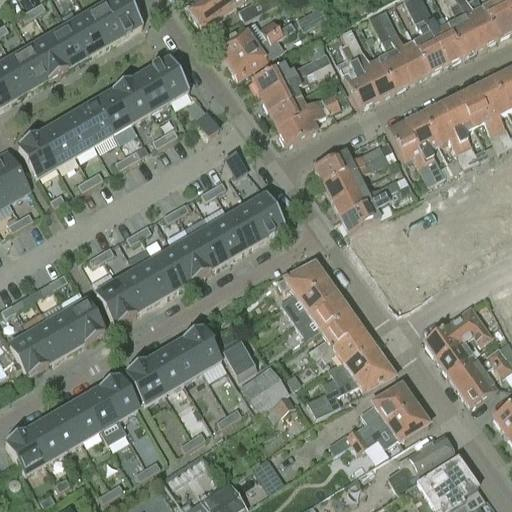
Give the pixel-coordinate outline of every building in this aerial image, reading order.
[(121,0),(122,0),(103,12),(122,44),(141,33),(142,34),(143,33),(123,0),(121,0)] [(236,12),(245,6),(240,0),(206,0),(186,14),(202,36),(236,12)] [(273,0),(269,0),(237,17),(244,29),(279,11),(273,0)] [(418,0),(414,0),(411,2),(446,72),(463,63),(447,30),(438,35),(432,23),(431,24),(418,0)] [(481,54),(454,0),(441,0),(454,26),(447,30),(463,63),(481,54)] [(498,45),(482,13),(472,18),(462,0),(454,0),(481,54),(498,45)] [(511,38),(511,30),(496,0),(484,0),(489,9),(482,13),(498,45),(511,38)] [(511,0),(507,0),(506,1),(506,0),(496,0),(511,30),(511,0)] [(446,72),(411,2),(409,3),(410,4),(402,7),(415,32),(421,44),(412,48),(429,81),(446,72)] [(41,9),(30,15),(34,22),(45,16),(41,9)] [(85,22),(104,54),(122,44),(103,12),(85,22)] [(319,14),(296,27),(303,39),(326,26),(319,14)] [(34,22),(30,15),(20,21),(25,28),(34,22)] [(429,81),(412,48),(403,53),(397,41),(384,17),(377,20),(413,89),(429,81)] [(413,89),(377,20),(368,25),(386,61),(378,65),(394,98),(413,89)] [(104,54),(85,22),(66,33),(84,66),(104,54)] [(243,33),(214,52),(226,70),(241,61),(240,58),(248,53),(250,56),(284,35),(291,31),(290,29),(279,35),(274,27),(259,36),(254,28),(244,34),(243,33)] [(4,31),(0,33),(0,42),(8,38),(4,31)] [(241,61),(226,70),(237,87),(267,67),(283,57),(276,48),(294,36),(291,31),(284,35),(250,56),(248,53),(240,58),(241,61)] [(47,44),(66,78),(68,77),(67,76),(84,66),(66,33),(47,44)] [(350,36),(342,39),(348,49),(377,107),(394,98),(378,65),(367,70),(350,36)] [(28,55),(47,87),(48,88),(66,78),(47,44),(28,55)] [(346,67),(335,72),(342,84),(343,84),(360,116),(377,107),(348,49),(339,54),(346,67)] [(28,55),(10,66),(29,98),(47,87),(28,55)] [(284,70),(252,86),(260,103),(330,68),(325,59),(324,60),(311,67),(301,72),(289,78),(284,70)] [(168,66),(149,77),(168,109),(187,98),(188,99),(189,98),(169,64),(168,65),(168,66)] [(0,71),(0,92),(10,109),(29,98),(10,66),(0,71)] [(330,68),(260,103),(268,119),(301,103),(297,94),(309,88),(320,83),(334,76),(330,68)] [(511,82),(509,76),(491,85),(508,117),(511,115),(511,82)] [(130,87),(149,120),(168,109),(149,77),(132,87),(132,86),(130,87)] [(508,117),(491,85),(474,94),(504,155),(511,150),(511,148),(505,134),(503,135),(498,122),(508,117)] [(112,99),(131,131),(149,120),(130,87),(111,98),(112,99)] [(0,114),(10,109),(0,92),(0,114)] [(474,94),(456,103),(473,135),(482,131),(488,143),(488,142),(497,158),(504,155),(474,94)] [(321,114),(336,106),(332,98),(318,106),(317,106),(321,114)] [(93,110),(112,142),(131,131),(112,99),(93,110)] [(301,103),(268,119),(276,136),(277,136),(321,114),(317,106),(306,112),(301,103)] [(473,135),(456,103),(440,111),(470,172),(487,163),(482,155),(474,159),(470,152),(469,153),(462,141),(473,135)] [(340,113),(336,106),(321,114),(325,120),(340,113)] [(75,120),(94,153),(112,142),(93,110),(75,120)] [(440,111),(422,120),(438,153),(447,148),(461,176),(470,172),(440,111)] [(321,114),(277,136),(284,151),(285,152),(287,152),(318,137),(318,136),(313,127),(325,120),(321,114)] [(94,153),(75,120),(56,131),(75,164),(94,153)] [(422,120),(405,129),(435,189),(444,185),(435,166),(433,167),(428,158),(438,153),(422,120)] [(219,138),(207,121),(197,128),(209,145),(219,138)] [(435,189),(405,129),(387,138),(404,170),(413,165),(418,174),(416,175),(426,194),(435,189)] [(37,141),(56,175),(75,164),(56,131),(39,141),(38,140),(37,141)] [(177,143),(173,136),(162,142),(166,149),(177,143)] [(56,175),(37,141),(18,152),(38,185),(56,175)] [(166,149),(162,142),(152,148),(156,155),(166,149)] [(322,192),(392,156),(388,149),(379,153),(379,152),(362,161),(363,162),(351,168),(346,159),(313,175),(322,192)] [(396,165),(392,156),(322,192),(330,208),(363,192),(359,183),(371,177),(396,165)] [(135,157),(125,163),(129,171),(140,164),(135,157)] [(0,194),(8,209),(29,197),(30,196),(8,158),(0,162),(0,194)] [(235,161),(224,168),(236,186),(247,178),(235,161)] [(129,171),(125,163),(114,169),(119,177),(129,171)] [(98,179),(88,185),(92,192),(102,186),(98,179)] [(484,207),(507,193),(499,180),(476,194),(484,207)] [(368,200),(363,192),(330,208),(339,225),(408,190),(404,182),(368,200)] [(92,192),(88,185),(77,191),(81,198),(92,192)] [(215,202),(225,196),(221,189),(211,195),(215,202)] [(437,199),(447,223),(470,213),(460,189),(437,199)] [(412,199),(408,190),(339,225),(348,242),(380,225),(376,217),(388,211),(412,199)] [(0,213),(8,209),(0,194),(0,213)] [(215,202),(211,195),(200,201),(204,208),(215,202)] [(64,208),(60,201),(50,207),(54,214),(64,208)] [(266,201),(246,213),(265,245),(285,234),(266,201)] [(511,207),(500,214),(511,237),(511,207)] [(184,210),(173,217),(177,224),(188,218),(184,210)] [(221,213),(203,224),(209,234),(228,267),(246,256),(228,224),(221,213)] [(246,213),(228,224),(246,256),(265,245),(246,213)] [(511,237),(500,214),(482,223),(495,250),(511,242),(511,237)] [(167,230),(177,224),(173,217),(163,223),(167,230)] [(403,219),(391,228),(408,250),(420,240),(403,219)] [(28,220),(18,226),(22,233),(32,227),(28,220)] [(482,223),(463,232),(477,259),(495,250),(482,223)] [(22,233),(18,226),(7,232),(11,239),(22,233)] [(146,232),(136,238),(140,245),(150,239),(146,232)] [(463,232),(444,241),(458,269),(477,259),(463,232)] [(209,234),(190,245),(210,279),(210,278),(209,277),(228,267),(209,234)] [(379,234),(354,251),(366,268),(391,250),(379,234)] [(130,252),(140,245),(136,238),(125,244),(130,252)] [(190,245),(171,256),(191,290),(210,279),(190,245)] [(391,250),(366,268),(377,284),(402,266),(391,250)] [(109,254),(99,260),(103,267),(113,261),(109,254)] [(171,256),(153,268),(172,300),(190,289),(191,291),(191,290),(171,256)] [(92,273),(103,267),(99,260),(88,266),(92,273)] [(402,266),(377,284),(388,299),(413,282),(402,266)] [(153,268),(134,278),(153,311),(172,300),(153,268)] [(314,269),(277,288),(281,297),(288,293),(293,301),(294,301),(296,304),(327,288),(326,287),(326,284),(323,280),(321,280),(314,269)] [(134,278),(116,289),(135,323),(136,322),(135,321),(153,311),(134,278)] [(413,282),(388,299),(399,316),(425,298),(413,282)] [(52,296),(63,290),(59,283),(48,289),(52,296)] [(293,301),(279,311),(293,330),(308,320),(309,322),(323,314),(322,312),(333,306),(334,307),(339,305),(334,298),(335,296),(331,291),(329,291),(327,288),(296,304),(294,301),(293,301)] [(52,296),(48,289),(38,296),(42,303),(52,296)] [(116,289),(96,300),(116,334),(135,323),(116,289)] [(511,303),(494,313),(508,340),(511,338),(511,303)] [(21,305),(11,311),(15,318),(26,312),(21,305)] [(308,320),(293,330),(305,347),(319,337),(350,320),(349,319),(350,317),(346,312),(344,312),(339,305),(334,307),(333,306),(322,312),(323,314),(309,322),(308,320)] [(85,308),(66,319),(85,351),(104,340),(85,308)] [(15,318),(11,311),(1,317),(5,324),(15,318)] [(437,367),(483,334),(470,316),(423,349),(437,367)] [(85,351),(66,319),(47,330),(66,362),(85,351)] [(315,353),(307,358),(312,365),(313,366),(319,362),(319,361),(323,358),(322,356),(326,354),(327,355),(331,353),(333,354),(346,347),(345,345),(356,338),(357,340),(361,338),(362,337),(357,331),(358,329),(354,324),(352,324),(350,320),(319,337),(319,338),(325,346),(315,353)] [(66,362),(47,330),(29,341),(47,373),(66,362)] [(201,335),(182,346),(201,379),(207,389),(226,378),(220,368),(201,334),(201,335)] [(483,334),(437,367),(448,383),(473,365),(467,357),(478,350),(479,352),(490,344),(484,335),(483,334)] [(323,358),(319,361),(319,362),(325,369),(336,362),(341,369),(372,353),(373,353),(372,352),(373,350),(369,345),(367,345),(362,337),(361,338),(357,340),(356,338),(345,345),(346,347),(333,354),(331,353),(327,355),(326,354),(322,356),(323,358)] [(47,373),(29,341),(9,352),(27,385),(47,373)] [(229,372),(247,360),(238,344),(219,355),(229,372)] [(164,358),(182,390),(201,379),(182,346),(181,346),(181,347),(164,358)] [(479,373),(473,365),(448,383),(459,398),(511,360),(511,356),(507,348),(497,356),(487,363),(489,366),(479,373)] [(334,384),(322,390),(326,398),(327,399),(339,393),(341,392),(371,377),(372,373),(383,367),(384,365),(379,358),(376,358),(373,353),(372,353),(341,369),(328,376),(334,384)] [(144,368),(164,401),(182,390),(164,358),(146,368),(145,367),(144,368)] [(257,378),(247,360),(229,372),(238,388),(257,378)] [(511,360),(459,398),(471,415),(496,398),(489,389),(499,381),(501,384),(511,376),(511,360)] [(327,399),(305,411),(316,428),(341,412),(335,403),(357,391),(363,401),(395,384),(393,381),(394,379),(391,375),(389,375),(383,367),(372,373),(371,377),(341,392),(339,393),(327,399)] [(164,401),(144,368),(125,379),(144,412),(164,401)] [(248,407),(279,386),(269,372),(239,393),(248,407)] [(118,383),(98,394),(118,427),(137,416),(118,383)] [(279,386),(248,407),(259,422),(264,418),(287,402),(289,401),(279,386)] [(351,451),(414,410),(401,391),(373,411),(374,412),(360,422),(366,431),(356,438),(356,437),(346,444),(351,451)] [(118,427),(98,394),(97,395),(98,396),(80,406),(99,438),(118,427)] [(295,414),(287,402),(264,418),(272,430),(295,414)] [(62,417),(80,449),(99,438),(80,406),(62,417)] [(507,445),(511,440),(511,409),(492,424),(507,445)] [(414,410),(351,451),(339,459),(340,460),(334,463),(333,461),(323,468),(325,469),(314,476),(312,474),(293,487),(300,497),(320,484),(318,482),(328,476),(329,478),(339,472),(337,469),(343,465),(345,468),(376,447),(383,457),(397,447),(400,450),(428,431),(414,410)] [(236,416),(226,423),(231,429),(241,423),(240,422),(236,416)] [(62,417),(43,428),(62,460),(80,449),(62,417)] [(226,423),(216,429),(220,436),(221,436),(231,429),(226,423)] [(43,428),(25,438),(24,437),(24,438),(43,471),(62,460),(43,428)] [(24,438),(4,449),(24,482),(43,471),(24,438)] [(194,452),(204,446),(200,439),(190,446),(194,452)] [(405,497),(421,487),(418,483),(453,462),(442,444),(397,471),(400,476),(386,484),(398,503),(406,498),(405,497)] [(190,446),(180,452),(184,459),(194,452),(190,446)] [(269,464),(253,473),(269,499),(284,489),(269,464)] [(449,469),(421,487),(405,497),(406,498),(414,511),(460,511),(464,510),(461,506),(473,499),(476,496),(455,465),(449,469)] [(149,481),(159,475),(155,468),(145,474),(149,481)] [(145,474),(135,481),(139,487),(149,481),(145,474)] [(55,491),(59,497),(69,491),(65,485),(55,491)] [(244,511),(228,488),(200,506),(200,507),(203,511),(244,511)] [(112,504),(122,497),(118,491),(108,497),(112,504)] [(476,496),(473,499),(463,506),(466,511),(478,511),(485,508),(476,496)] [(108,497),(98,503),(102,510),(112,504),(108,497)] [(39,508),(41,511),(47,511),(54,508),(50,502),(39,508)]
